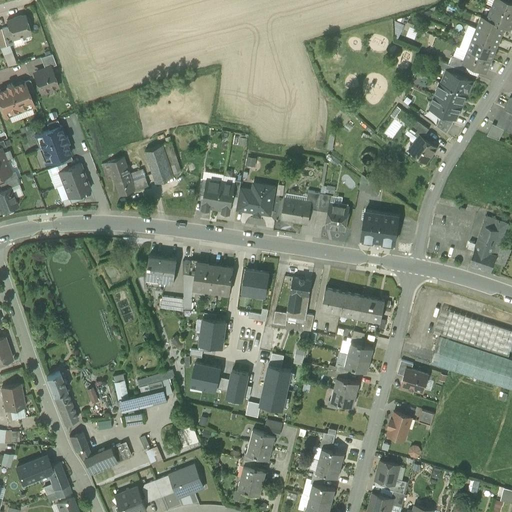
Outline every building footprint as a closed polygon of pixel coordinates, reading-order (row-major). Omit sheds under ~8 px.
[(511,2),(509,1),(506,0),(494,0),(492,7),(511,15),(511,2)] [(511,18),(511,15),(492,7),(487,18),(503,25),(504,25),(509,28),(511,21),(511,18)] [(25,14),(6,20),(8,26),(12,38),(20,36),(30,33),(27,24),(29,24),(30,21),(29,19),(27,17),(26,18),(25,14)] [(503,25),(487,18),(482,16),(477,27),(499,36),(504,25),(503,25)] [(8,26),(1,28),(6,45),(8,45),(14,43),(12,38),(8,26)] [(11,51),(8,45),(6,45),(1,28),(0,27),(0,46),(3,53),(11,51)] [(499,36),(477,27),(473,38),(494,47),(496,42),(497,42),(499,36)] [(12,38),(14,43),(15,45),(22,43),(20,36),(12,38)] [(494,47),(473,38),(468,49),(490,58),(493,53),(492,52),(494,47)] [(490,58),(468,49),(464,59),(463,62),(467,64),(481,69),(486,71),(490,58)] [(14,60),(11,51),(3,53),(7,62),(14,60)] [(52,53),(40,57),(44,68),(50,65),(50,66),(56,64),(52,53)] [(464,59),(452,54),(448,63),(455,66),(465,70),(467,64),(463,62),(464,59)] [(448,63),(439,59),(436,66),(446,70),(447,69),(453,71),(455,66),(448,63)] [(467,64),(465,70),(478,75),(481,69),(467,64)] [(44,68),(37,70),(35,76),(41,92),(58,86),(50,66),(50,65),(44,68)] [(453,71),(447,69),(446,70),(442,81),(441,82),(466,92),(467,93),(473,79),(453,71)] [(30,80),(24,82),(28,93),(34,91),(30,80)] [(11,84),(7,85),(7,86),(6,86),(6,87),(0,89),(0,102),(0,104),(6,117),(34,107),(28,93),(24,82),(24,81),(23,81),(13,85),(12,84),(11,84)] [(466,92),(441,82),(442,81),(440,81),(435,94),(461,105),(466,92)] [(461,105),(435,94),(430,107),(437,110),(439,115),(445,113),(455,117),(455,118),(461,105)] [(511,112),(509,111),(504,109),(501,114),(511,119),(511,112)] [(455,117),(445,113),(439,115),(438,115),(439,117),(452,123),(455,117)] [(511,119),(501,114),(499,119),(509,125),(511,119)] [(452,123),(439,117),(439,118),(436,125),(446,132),(452,123)] [(57,119),(46,123),(49,129),(59,125),(57,119)] [(429,128),(416,119),(408,130),(418,137),(420,134),(423,136),(429,128)] [(509,125),(499,119),(496,125),(507,130),(509,125)] [(49,129),(34,134),(45,162),(58,157),(70,153),(71,152),(67,142),(68,141),(65,135),(64,135),(61,125),(59,125),(49,129)] [(423,136),(420,134),(418,137),(409,149),(410,151),(411,153),(413,155),(416,155),(426,162),(437,146),(423,136)] [(161,137),(121,150),(125,161),(146,154),(145,150),(163,144),(161,137)] [(181,170),(171,141),(163,144),(173,173),(181,170)] [(163,144),(145,150),(146,154),(152,172),(156,182),(174,176),(173,173),(163,144)] [(121,150),(104,157),(106,162),(101,164),(106,180),(115,177),(114,177),(128,172),(125,161),(121,150)] [(70,153),(58,157),(61,163),(72,159),(70,153)] [(362,157),(362,160),(362,162),(364,164),(366,165),(368,166),(371,165),(373,164),(374,162),(374,159),(374,157),(372,155),(370,153),(368,153),(365,154),(363,155),(362,157)] [(6,160),(0,161),(0,176),(2,176),(11,173),(10,172),(6,160)] [(79,162),(58,170),(64,183),(85,175),(79,162)] [(15,171),(10,172),(11,173),(2,176),(4,182),(16,177),(17,177),(15,171)] [(145,177),(132,181),(128,172),(114,177),(115,177),(121,195),(148,185),(145,177)] [(145,174),(145,177),(148,185),(156,182),(152,172),(145,174)] [(379,186),(362,173),(359,189),(365,190),(365,192),(371,193),(370,195),(377,196),(379,186)] [(85,175),(64,183),(69,197),(80,192),(90,189),(85,175)] [(4,182),(0,183),(0,184),(2,189),(10,186),(10,187),(19,183),(16,177),(4,182)] [(207,179),(201,178),(198,194),(204,195),(207,179)] [(222,182),(207,179),(204,195),(202,208),(209,209),(210,207),(218,208),(222,182)] [(238,197),(239,189),(241,181),(235,180),(234,184),(232,196),(238,197)] [(234,184),(222,182),(218,208),(222,209),(222,211),(229,212),(230,206),(232,196),(234,184)] [(261,191),(246,189),(246,190),(243,208),(242,209),(255,211),(254,213),(260,214),(260,212),(270,214),(274,186),(262,184),(261,191)] [(324,192),(335,194),(337,186),(325,184),(324,192)] [(2,189),(0,189),(0,209),(1,212),(6,210),(9,211),(12,210),(14,207),(17,206),(10,187),(10,186),(2,189)] [(243,208),(246,190),(239,189),(238,197),(236,207),(243,208)] [(320,193),(308,191),(306,201),(311,202),(310,209),(317,210),(320,193)] [(80,192),(69,197),(64,198),(66,204),(82,197),(80,192)] [(331,195),(320,193),(317,210),(328,212),(329,204),(330,204),(331,195)] [(304,203),(285,199),(281,219),(301,222),(308,223),(310,209),(311,202),(306,201),(304,200),(304,203)] [(347,210),(330,207),(330,204),(329,204),(328,212),(326,222),(332,223),(331,227),(345,230),(349,207),(348,207),(347,210)] [(399,215),(365,210),(361,237),(395,242),(399,215)] [(507,223),(485,215),(482,224),(504,232),(507,223)] [(504,232),(482,224),(469,264),(491,271),(504,232)] [(446,258),(469,263),(471,255),(448,249),(446,258)] [(177,258),(149,255),(146,279),(173,283),(177,258)] [(209,263),(196,262),(194,275),(192,291),(193,291),(205,293),(206,286),(209,263)] [(221,265),(209,263),(206,286),(218,287),(221,265)] [(489,276),(491,271),(469,264),(467,268),(489,276)] [(234,267),(221,265),(218,287),(230,289),(234,267)] [(276,269),(245,266),(243,292),(274,295),(276,269)] [(189,274),(184,274),(185,296),(192,296),(193,291),(192,291),(194,275),(189,274)] [(312,279),(293,276),(290,292),(309,295),(312,279)] [(361,294),(326,287),(321,308),(357,316),(361,294)] [(290,292),(287,312),(286,316),(287,316),(305,319),(306,313),(309,295),(290,292)] [(373,297),(361,294),(357,316),(369,318),(373,297)] [(183,298),(162,295),(161,307),(183,310),(183,307),(183,298)] [(192,296),(185,296),(183,298),(183,307),(191,306),(192,296)] [(385,299),(373,297),(369,318),(380,321),(385,299)] [(250,310),(249,316),(268,320),(270,309),(263,307),(262,313),(250,310)] [(511,343),(511,330),(442,307),(433,332),(439,334),(508,356),(511,343)] [(287,312),(275,310),(273,322),(286,324),(287,316),(286,316),(287,312)] [(314,314),(306,313),(305,319),(303,329),(311,330),(314,314)] [(228,347),(233,319),(207,315),(202,348),(214,349),(214,345),(228,347)] [(365,332),(354,330),(352,335),(352,336),(363,339),(365,332)] [(511,357),(508,356),(439,334),(430,361),(511,387),(511,357)] [(4,335),(0,336),(0,361),(11,358),(4,335)] [(363,339),(352,336),(352,335),(350,341),(351,341),(362,344),(363,339)] [(362,344),(351,341),(348,353),(370,359),(373,347),(362,344)] [(297,345),(295,363),(303,364),(305,346),(297,345)] [(289,408),(296,367),(283,365),(285,354),(274,352),(265,404),(289,408)] [(345,365),(348,353),(341,352),(338,363),(345,365)] [(370,359),(348,353),(345,365),(344,365),(349,367),(367,371),(370,359)] [(413,363),(401,359),(397,373),(403,375),(406,367),(411,369),(413,363)] [(235,397),(249,399),(254,370),(241,368),(234,369),(232,377),(227,376),(226,365),(200,360),(195,360),(195,363),(195,369),(192,389),(203,391),(204,386),(219,389),(231,388),(231,389),(230,396),(235,397)] [(349,367),(344,365),(345,365),(338,363),(337,365),(336,370),(348,372),(349,367)] [(411,369),(406,367),(403,375),(401,384),(423,391),(428,374),(411,369)] [(172,369),(137,379),(139,385),(150,382),(149,385),(140,388),(142,394),(129,398),(123,375),(113,377),(118,400),(121,412),(167,401),(162,380),(163,380),(167,394),(172,393),(168,379),(175,377),(172,369)] [(348,372),(336,370),(335,376),(336,376),(337,376),(346,378),(348,372)] [(77,417),(59,371),(46,376),(64,422),(77,417)] [(346,378),(337,376),(336,376),(334,388),(356,394),(359,382),(346,378)] [(19,382),(1,386),(8,419),(26,416),(19,382)] [(92,387),(87,389),(91,400),(96,398),(92,387)] [(356,394),(334,388),(331,400),(330,400),(340,402),(353,406),(356,394)] [(340,402),(330,400),(331,400),(329,399),(327,405),(339,408),(340,402)] [(434,412),(422,409),(419,420),(430,424),(434,412)] [(411,416),(395,411),(392,418),(391,418),(388,425),(390,426),(388,433),(404,438),(411,416)] [(142,412),(124,414),(126,425),(144,422),(142,412)] [(269,427),(280,430),(282,423),(268,420),(266,426),(269,427)] [(193,425),(178,430),(183,446),(198,441),(193,425)] [(280,430),(269,427),(267,432),(275,435),(279,436),(280,430)] [(81,428),(67,434),(73,450),(79,448),(87,445),(88,445),(81,428)] [(267,432),(253,429),(250,441),(272,447),(275,435),(267,432)] [(328,432),(324,431),(322,437),(334,440),(335,434),(328,432)] [(145,435),(140,437),(145,448),(150,446),(145,435)] [(334,440),(322,437),(320,447),(321,447),(322,447),(331,449),(334,440)] [(125,439),(111,445),(117,459),(118,459),(131,454),(125,439)] [(272,447),(250,441),(247,453),(256,455),(269,459),(272,447)] [(89,450),(81,454),(80,454),(87,472),(117,459),(111,445),(110,442),(89,450)] [(155,444),(144,449),(150,461),(155,459),(153,454),(158,452),(155,444)] [(422,445),(412,444),(410,454),(420,456),(422,445)] [(89,450),(87,445),(79,448),(81,454),(89,450)] [(331,449),(322,447),(321,447),(319,459),(341,465),(344,452),(331,449)] [(45,450),(13,463),(20,483),(48,471),(52,483),(53,484),(65,479),(58,461),(50,464),(45,450)] [(13,453),(5,452),(2,463),(9,465),(13,453)] [(256,455),(247,453),(245,452),(243,458),(255,461),(256,455)] [(255,461),(243,458),(241,465),(243,465),(244,465),(253,467),(255,461)] [(341,465),(319,459),(315,470),(315,471),(325,473),(338,477),(341,465)] [(398,464),(381,460),(376,479),(387,482),(393,484),(395,478),(398,464)] [(194,461),(167,471),(167,472),(174,489),(177,497),(204,487),(194,461)] [(405,466),(398,464),(395,478),(402,480),(405,466)] [(253,467),(244,465),(243,465),(240,477),(263,482),(266,470),(253,467)] [(325,473),(315,471),(315,470),(314,470),(312,476),(324,479),(325,473)] [(167,472),(154,478),(160,495),(174,489),(167,472)] [(322,485),(324,479),(312,476),(311,479),(310,483),(312,483),(322,485)] [(263,482),(240,477),(237,488),(237,489),(247,491),(260,495),(263,482)] [(310,483),(311,479),(307,477),(303,493),(309,495),(312,483),(310,483)] [(154,478),(143,482),(141,487),(144,493),(144,496),(142,497),(144,502),(160,495),(154,478)] [(402,480),(395,478),(393,484),(387,482),(386,488),(393,490),(403,492),(406,481),(402,480)] [(52,483),(43,486),(46,493),(67,484),(65,479),(53,484),(52,483)] [(387,482),(376,479),(374,485),(386,488),(387,482)] [(481,481),(475,479),(472,491),(478,493),(481,481)] [(136,483),(113,491),(121,511),(137,511),(146,509),(144,502),(142,497),(136,483)] [(322,485),(312,483),(309,495),(332,500),(335,488),(322,485)] [(67,484),(46,493),(48,499),(70,491),(67,484)] [(247,491),(237,489),(237,488),(235,488),(233,496),(245,499),(247,491)] [(511,490),(504,488),(500,501),(511,504),(511,490)] [(403,492),(393,490),(391,498),(393,498),(391,504),(402,506),(405,493),(403,492)] [(309,495),(303,493),(299,508),(303,510),(304,506),(306,506),(309,495)] [(391,498),(372,493),(368,509),(378,511),(389,511),(391,504),(393,498),(391,498)] [(180,496),(182,505),(197,503),(196,494),(180,496)] [(328,511),(332,500),(309,495),(306,506),(306,507),(316,509),(326,511),(328,511)] [(78,511),(72,496),(57,501),(60,511),(78,511)] [(497,511),(500,499),(494,498),(491,511),(497,511)] [(60,511),(57,501),(51,504),(54,511),(60,511)]
